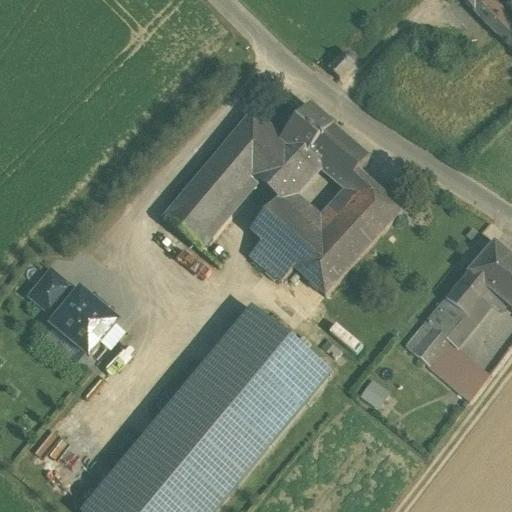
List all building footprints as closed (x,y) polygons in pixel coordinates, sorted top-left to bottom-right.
[(460,0),(472,12),(484,0),(460,0)] [(500,16),(484,0),(472,12),(488,28),(500,16)] [(511,27),(500,16),(488,28),(511,51),(511,27)] [(345,57),(329,71),(341,83),(356,69),(356,60),(352,57),(345,57)] [(283,143),(252,180),(261,188),(279,203),(287,209),(298,195),(322,167),(311,158),(334,131),(310,111),(283,143)] [(254,119),(165,225),(202,257),(261,188),(252,180),(283,143),(254,119)] [(370,161),(334,131),(311,158),(322,167),(347,188),(358,175),(370,161)] [(346,188),(321,215),(298,195),(287,209),(279,203),(251,236),(260,244),(251,255),(281,281),(291,269),(293,271),(327,301),(404,213),(371,185),(358,175),(347,188),(346,188)] [(511,261),(494,246),(469,276),(489,293),(511,314),(511,261)] [(51,276),(31,300),(50,316),(66,296),(70,291),(51,276)] [(469,276),(447,301),(466,319),(489,293),(469,276)] [(117,325),(80,295),(74,302),(66,296),(52,313),(60,319),(52,328),(89,358),(117,325)] [(466,319),(447,301),(427,324),(435,331),(447,341),(466,319)] [(242,317),(85,511),(215,511),(323,380),(242,317)] [(490,380),(447,341),(435,331),(427,324),(406,349),(470,406),(490,380)] [(326,331),(315,353),(346,369),(357,346),(326,331)] [(369,381),(357,398),(376,411),(387,393),(369,381)]
